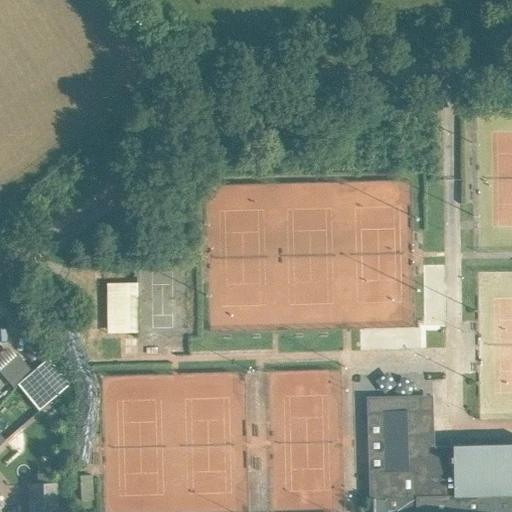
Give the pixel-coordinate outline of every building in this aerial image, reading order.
[(135,282),(114,282),(115,332),(136,332),(135,282)] [(19,356),(0,371),(0,372),(13,387),(17,383),(32,371),(19,356)] [(32,371),(17,383),(38,409),(70,384),(49,356),(32,371)] [(433,409),(420,410),(419,397),(376,398),(374,398),(375,412),(383,412),(384,470),(376,470),(377,498),(386,498),(454,496),(454,469),(444,469),(444,452),(434,452),(433,409)] [(511,511),(511,443),(443,446),(444,452),(444,469),(454,469),(454,496),(386,498),(386,511),(511,511)] [(29,511),(57,511),(57,483),(29,484),(29,511)]
